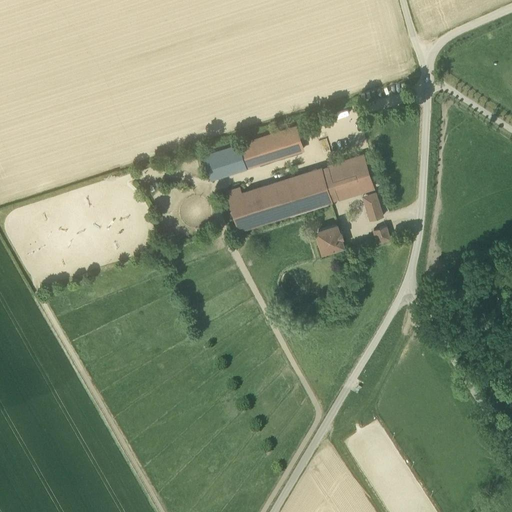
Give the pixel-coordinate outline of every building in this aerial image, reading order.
[(238,144),(246,167),(303,149),(296,126),(238,144)] [(211,178),(246,167),(238,144),(204,155),(211,178)] [(322,167),(275,182),(285,215),(332,200),(331,196),(366,185),(367,189),(374,187),(364,154),(357,156),(358,160),(323,171),(322,167)] [(357,156),(322,167),(323,171),(358,160),(357,156)] [(239,229),(285,215),(275,182),(241,193),(239,187),(227,191),(239,229)] [(332,200),(367,189),(366,185),(331,196),(332,200)] [(369,194),(376,217),(383,215),(375,191),(369,194)] [(376,217),(369,194),(363,195),(370,219),(376,217)] [(316,230),(323,251),(343,244),(337,224),(316,230)] [(375,235),(377,241),(390,237),(386,225),(379,227),(381,233),(375,235)]
